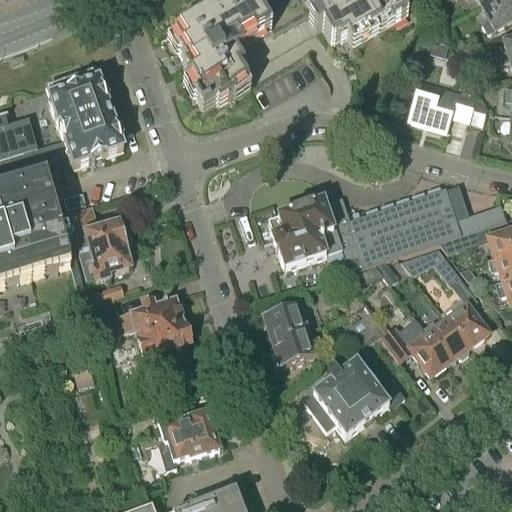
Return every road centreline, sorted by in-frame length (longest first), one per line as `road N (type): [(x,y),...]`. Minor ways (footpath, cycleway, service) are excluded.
road 1 (residential): [(279,511),(173,164)]
road 2 (residential): [(511,181),(327,124),(173,164)]
road 3 (residential): [(348,511),(511,389)]
road 4 (residential): [(173,164),(114,0)]
